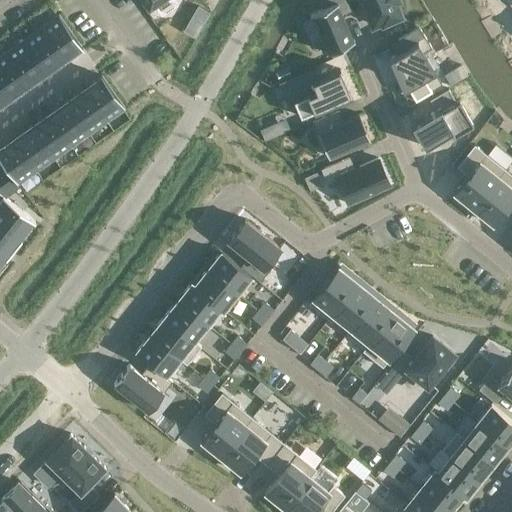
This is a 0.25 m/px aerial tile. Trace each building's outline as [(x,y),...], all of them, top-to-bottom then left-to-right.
[(320,0),(324,7),(309,14),(309,15),(311,14),(327,50),(325,51),(326,52),(354,40),(353,39),(352,40),(340,13),(349,10),(344,0),(320,0)] [(361,0),(362,2),(360,2),(361,4),(362,3),(365,10),(364,11),(364,12),(366,12),(372,24),(381,20),(382,23),(384,22),(385,23),(387,23),(386,21),(396,16),(397,18),(399,18),(398,16),(400,15),(394,1),(395,0),(361,0)] [(209,12),(198,5),(192,15),(204,22),(209,12)] [(58,13),(40,26),(63,59),(82,46),(58,13)] [(40,26),(22,38),(45,72),(63,59),(40,26)] [(404,49),(390,57),(414,98),(440,82),(425,57),(427,56),(424,52),(431,48),(418,26),(398,39),(404,49)] [(22,38),(4,51),(28,84),(45,72),(22,38)] [(4,51),(0,53),(0,82),(10,97),(28,84),(4,51)] [(339,68),(289,90),(300,116),(350,94),(339,68)] [(101,74),(83,87),(106,121),(125,108),(101,74)] [(0,82),(0,103),(10,97),(0,82)] [(83,87),(65,100),(89,133),(106,121),(83,87)] [(436,110),(411,124),(424,146),(450,130),(453,135),(473,123),(458,99),(456,101),(448,87),(429,99),(436,110)] [(65,100),(48,112),(71,146),(89,133),(65,100)] [(338,108),(312,119),(328,156),(369,138),(358,113),(343,120),(338,108)] [(48,112),(30,125),(53,158),(71,146),(48,112)] [(30,125),(12,137),(36,170),(53,158),(30,125)] [(260,130),(265,140),(275,135),(270,126),(260,130)] [(12,137),(0,145),(0,159),(17,184),(36,170),(12,137)] [(468,174),(453,192),(473,208),(504,168),(474,144),(456,166),(468,174)] [(348,157),(321,169),(327,181),(336,177),(347,203),(390,185),(378,157),(353,168),(348,157)] [(511,174),(504,168),(473,208),(492,223),(506,206),(511,210),(511,174)] [(309,189),(321,184),(316,173),(304,178),(309,189)] [(0,192),(0,222),(20,239),(21,238),(20,237),(33,220),(34,220),(33,219),(3,195),(0,192)] [(245,218),(227,240),(248,257),(241,265),(260,281),(270,267),(266,264),(280,246),(245,218)] [(0,222),(0,252),(6,257),(20,239),(0,222)] [(221,250),(206,268),(236,292),(250,274),(221,250)] [(337,266),(308,302),(327,318),(357,281),(337,266)] [(191,282),(190,282),(223,309),(224,309),(223,308),(236,292),(206,268),(194,284),(191,282)] [(357,281),(327,318),(328,319),(332,314),(349,328),(345,333),(346,333),(350,328),(376,296),(357,281)] [(190,282),(177,299),(210,326),(224,309),(223,309),(190,282)] [(350,328),(346,333),(364,348),(362,350),(363,351),(369,343),(394,311),(376,296),(350,328)] [(177,299),(163,316),(200,346),(201,345),(193,339),(206,324),(209,327),(210,326),(177,299)] [(264,301),(257,309),(267,317),(273,309),(264,301)] [(257,309),(251,317),(261,324),(267,317),(257,309)] [(369,343),(363,351),(382,366),(414,327),(394,311),(369,343)] [(163,316),(149,333),(150,333),(187,363),(200,346),(163,316)] [(290,329),(282,338),(290,344),(297,335),(290,329)] [(149,333),(135,350),(165,374),(179,358),(186,364),(187,363),(150,333),(149,333)] [(237,335),(230,343),(240,350),(246,342),(237,335)] [(404,350),(388,370),(398,377),(405,368),(427,385),(454,352),(432,335),(414,357),(404,350)] [(230,343),(224,350),(233,358),(240,350),(230,343)] [(317,353),(309,363),(317,369),(325,360),(317,353)] [(325,360),(317,369),(325,375),(332,366),(325,360)] [(129,363),(113,383),(147,410),(172,380),(149,362),(140,373),(129,363)] [(489,376),(479,388),(495,401),(504,390),(511,396),(511,364),(497,382),(489,376)] [(210,368),(203,376),(213,384),(219,376),(210,368)] [(203,376),(197,384),(206,392),(213,384),(203,376)] [(353,383),(346,392),(353,398),(361,389),(353,383)] [(449,386),(443,394),(452,401),(459,393),(449,386)] [(215,422),(201,440),(220,455),(252,416),(221,392),(203,414),(215,422)] [(443,394),(437,401),(446,409),(452,401),(443,394)] [(511,420),(491,403),(477,421),(506,445),(511,437),(511,420)] [(252,416),(220,455),(239,471),(253,454),(266,464),(283,442),(252,416)] [(390,428),(400,437),(410,424),(399,416),(390,428)] [(422,419),(416,427),(425,435),(432,427),(422,419)] [(456,431),(463,437),(493,461),(506,445),(477,421),(464,437),(456,431)] [(416,427),(410,435),(419,443),(425,435),(416,427)] [(456,431),(442,448),(449,454),(479,478),(493,461),(463,437),(456,431)] [(47,459),(34,472),(47,485),(60,472),(79,491),(69,501),(79,511),(97,493),(88,484),(103,468),(104,468),(105,467),(104,465),(103,465),(92,454),(90,452),(85,447),(84,445),(83,446),(72,434),(70,433),(69,434),(46,458),(47,459)] [(278,474),(264,491),(284,507),(309,475),(315,468),(283,442),(266,464),(278,474)] [(434,468),(433,469),(466,495),(479,478),(449,454),(442,448),(441,449),(449,455),(436,470),(434,468)] [(395,453),(389,461),(398,468),(405,461),(395,453)] [(389,461),(383,469),(392,476),(398,468),(389,461)] [(362,463),(355,472),(362,479),(370,469),(362,463)] [(309,475),(284,507),(289,511),(311,511),(316,507),(321,511),(330,511),(344,494),(332,484),(328,490),(310,476),(316,468),(315,468),(309,475)] [(433,469),(419,485),(449,510),(462,494),(465,496),(466,495),(433,469)] [(18,481),(1,497),(16,511),(40,511),(44,508),(18,481)] [(362,482),(355,490),(365,497),(371,490),(362,482)] [(403,498),(402,499),(406,502),(417,511),(447,511),(449,510),(419,485),(407,501),(403,498)] [(354,490),(348,497),(359,506),(365,499),(354,490)] [(114,492),(92,511),(128,511),(131,510),(114,492)] [(16,511),(1,497),(0,498),(0,511),(16,511)] [(402,499),(391,511),(417,511),(406,502),(402,499)]
